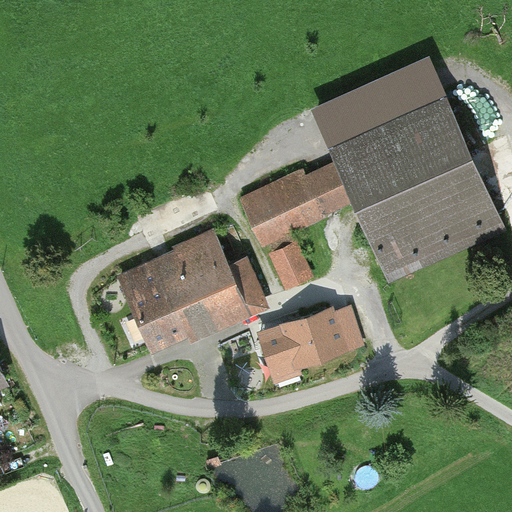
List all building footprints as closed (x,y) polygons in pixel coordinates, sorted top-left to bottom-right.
[(446,100),(332,152),(394,287),(508,235),(446,100)] [(306,173),(243,201),(264,248),(327,220),(306,173)] [(122,275),(156,352),(268,303),(234,226),(122,275)] [(301,242),(273,254),(289,290),(317,278),(301,242)] [(268,333),(286,378),(362,347),(344,303),(268,333)] [(0,372),(0,426),(22,416),(0,372)]
